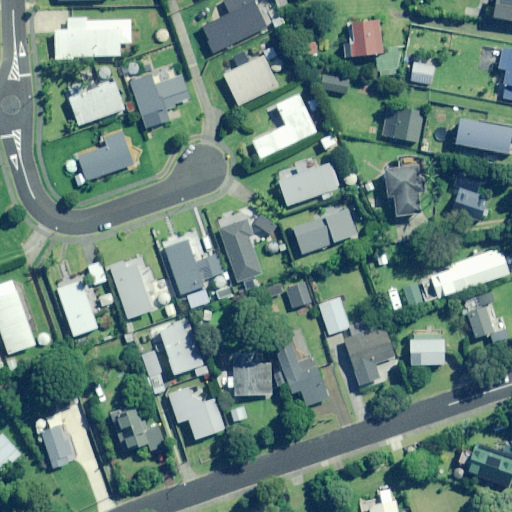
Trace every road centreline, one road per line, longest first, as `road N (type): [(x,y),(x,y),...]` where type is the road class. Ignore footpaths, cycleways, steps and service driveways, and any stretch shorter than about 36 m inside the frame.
road 1 (residential): [(134,511),(511,384)]
road 2 (residential): [(203,172),(70,220),(40,205),(13,120)]
